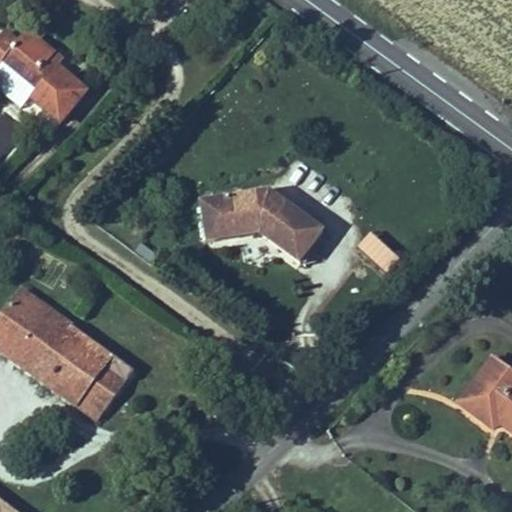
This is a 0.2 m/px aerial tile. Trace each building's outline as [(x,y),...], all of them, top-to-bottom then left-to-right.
[(1,33),(0,34),(0,66),(32,93),(28,98),(58,122),(78,94),(52,72),(60,60),(27,34),(17,46),(1,33)] [(0,93),(19,109),(28,98),(32,93),(0,66),(0,93)] [(0,160),(26,133),(5,112),(0,117),(0,160)] [(316,230),(280,202),(264,204),(262,190),(195,198),(200,238),(252,231),(292,262),(316,230)] [(373,231),(358,246),(387,273),(401,258),(373,231)] [(128,377),(8,291),(0,302),(0,358),(5,362),(21,341),(42,355),(25,378),(79,416),(85,407),(100,418),(128,377)] [(42,355),(21,341),(5,362),(25,378),(42,355)] [(511,373),(491,358),(475,380),(481,385),(466,407),(494,428),(511,440),(511,373)] [(481,385),(475,380),(454,410),(488,436),(494,428),(466,407),(481,385)] [(100,418),(85,407),(79,416),(94,427),(100,418)] [(0,511),(18,511),(0,498),(0,511)]
